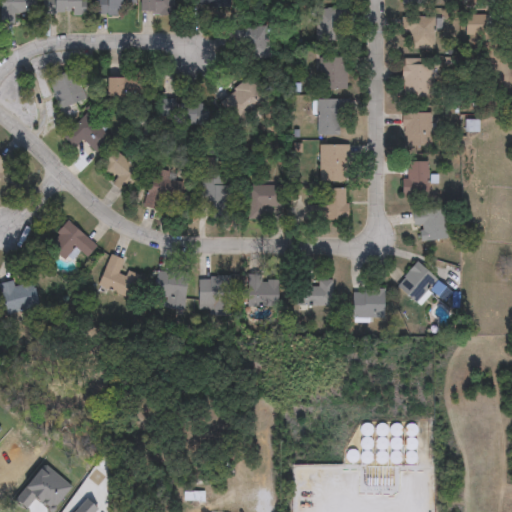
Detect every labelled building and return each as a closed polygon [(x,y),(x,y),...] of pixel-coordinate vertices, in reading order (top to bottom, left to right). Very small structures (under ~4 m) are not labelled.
[(0,0),(37,0),(37,15),(0,15),(0,0)] [(42,0),(84,0),(84,14),(42,14),(42,0)] [(119,0),(119,15),(93,15),(93,0),(119,0)] [(172,0),(172,12),(136,12),(136,0),(172,0)] [(315,41),(315,9),(345,9),(345,41),(315,41)] [(483,15),(483,34),(463,34),(463,15),(483,15)] [(433,29),(433,54),(411,54),(411,48),(402,48),(402,17),(441,17),(441,29),(433,29)] [(256,20),(270,49),(249,60),(234,31),(256,20)] [(345,90),(317,90),(317,57),(345,57),(345,90)] [(429,98),(400,98),(400,60),(430,60),(429,98)] [(94,101),(56,102),(56,71),(94,70),(94,101)] [(104,96),(104,76),(142,76),(142,96),(104,96)] [(267,98),(237,125),(217,103),(247,76),(267,98)] [(315,100),(340,100),(340,135),(315,135),(315,100)] [(159,124),(159,101),(202,101),(202,112),(206,112),(206,125),(159,124)] [(430,112),(430,147),(400,147),(400,112),(430,112)] [(112,139),(98,154),(82,139),(74,148),(63,137),(87,113),(112,139)] [(347,182),(318,182),(318,145),(347,145),(347,182)] [(141,174),(124,190),(99,166),(116,149),(141,174)] [(0,157),(10,166),(0,177),(0,157)] [(427,195),(403,195),(403,161),(427,161),(427,195)] [(143,206),(153,169),(185,177),(176,214),(143,206)] [(202,179),(232,180),(231,213),(211,213),(211,201),(202,201),(202,179)] [(248,186),(282,186),(282,207),(263,207),(263,219),(248,219),(248,186)] [(347,219),(313,219),(313,207),(323,207),(323,188),(347,188),(347,219)] [(421,240),(421,209),(442,209),(442,240),(421,240)] [(47,245),(67,221),(97,245),(88,257),(75,247),(65,260),(47,245)] [(126,297),(97,285),(111,254),(124,260),(120,271),(134,277),(126,297)] [(436,281),(415,303),(395,285),(416,262),(436,281)] [(188,274),(184,312),(158,309),(163,271),(188,274)] [(279,279),(279,308),(245,308),(245,275),(263,275),(263,279),(279,279)] [(230,277),(230,302),(197,302),(197,277),(230,277)] [(296,306),(296,277),(312,277),(312,279),(332,279),(332,306),(296,306)] [(33,281),(39,306),(5,314),(0,292),(0,283),(13,280),(15,286),(33,281)] [(384,290),(384,318),(351,318),(351,290),(384,290)]
